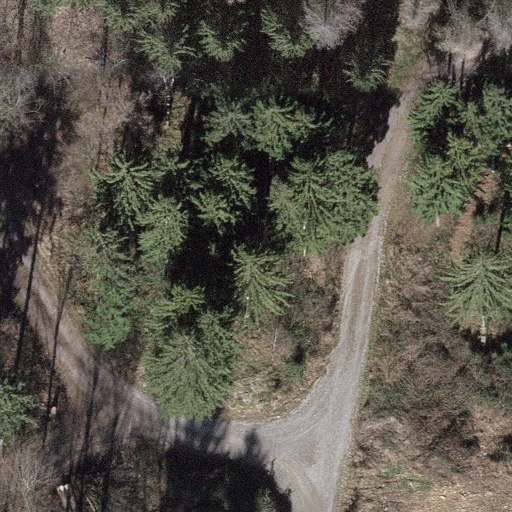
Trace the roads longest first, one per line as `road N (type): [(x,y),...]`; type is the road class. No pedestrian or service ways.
road 1 (track): [(511,29),(469,48),(405,108),(371,230),(352,386),(299,434)]
road 2 (track): [(0,215),(37,299),(109,401),(191,434),(299,434)]
road 3 (track): [(0,485),(109,401)]
